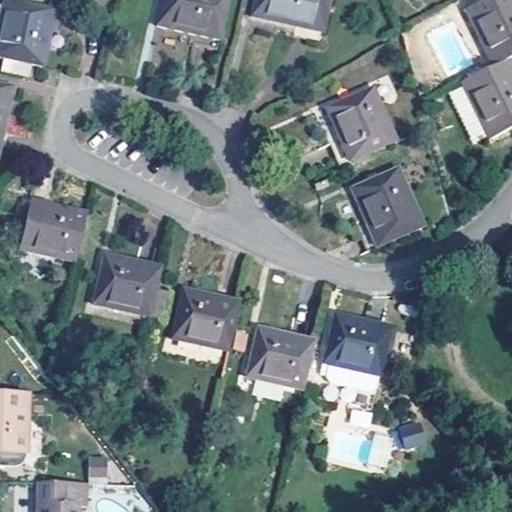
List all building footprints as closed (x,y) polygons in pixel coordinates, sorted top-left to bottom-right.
[(207,36),(205,43),(217,46),(225,0),(161,0),(161,2),(157,25),(193,33),(207,36)] [(252,0),(248,19),(296,28),(312,31),(310,39),(320,41),(326,0),(252,0)] [(507,65),(511,62),(511,1),(511,0),(493,0),(462,15),(490,73),(507,65)] [(5,5),(0,25),(0,64),(6,66),(33,72),(40,74),(54,16),(5,5)] [(312,31),(296,28),(295,36),(310,39),(312,31)] [(207,36),(193,33),(191,41),(205,43),(207,36)] [(490,73),(462,86),(490,143),(511,131),(511,74),(507,65),(490,73)] [(33,72),(6,66),(3,78),(30,85),(33,72)] [(0,91),(0,150),(15,95),(0,91)] [(341,171),(397,147),(375,94),(329,112),(340,142),(347,156),(336,161),(341,171)] [(347,156),(340,142),(330,146),(336,161),(347,156)] [(398,176),(351,194),(365,228),(355,233),(360,244),(369,239),(376,255),(422,235),(398,176)] [(76,268),(88,217),(49,209),(32,205),(20,255),(76,268)] [(369,239),(360,244),(366,258),(376,255),(369,239)] [(157,297),(161,276),(105,263),(94,312),(151,324),(157,297)] [(157,297),(151,324),(163,327),(169,301),(157,297)] [(227,360),(239,310),(182,298),(178,315),(170,346),(227,360)] [(334,325),(321,374),(377,388),(390,340),(334,325)] [(300,401),(312,352),(256,338),(244,385),(300,401)] [(0,471),(3,472),(4,457),(26,457),(27,397),(0,396),(0,471)] [(351,410),(349,423),(370,426),(371,412),(351,410)] [(417,420),(397,429),(406,450),(426,441),(417,420)] [(107,481),(105,456),(86,458),(88,483),(107,481)] [(4,457),(3,472),(12,472),(14,471),(18,470),(20,469),(22,467),(23,465),(24,463),(26,460),(26,457),(4,457)] [(85,511),(86,489),(39,488),(38,511),(78,511),(78,510),(85,511)]
